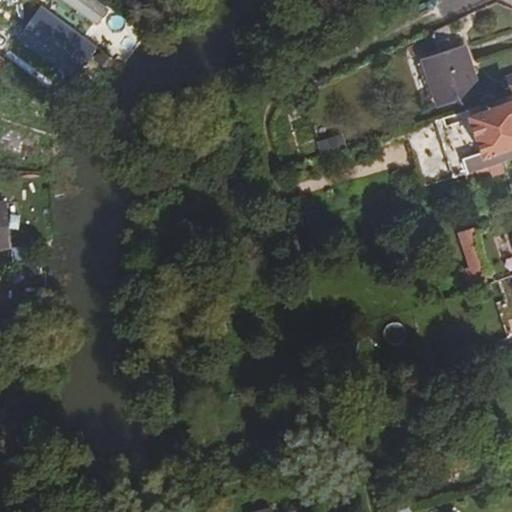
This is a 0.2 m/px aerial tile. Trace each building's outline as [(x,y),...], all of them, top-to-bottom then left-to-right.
[(62,0),(97,26),(109,10),(96,0),(62,0)] [(97,49),(43,8),(21,37),(52,61),(57,54),(80,71),(97,49)] [(451,50),(447,39),(435,43),(438,54),(451,50)] [(438,107),(479,93),(464,46),(451,50),(438,54),(423,59),(438,107)] [(511,94),(406,129),(425,186),(511,157),(511,94)] [(339,150),(336,141),(321,146),(324,155),(339,150)] [(0,249),(12,249),(9,205),(0,205),(0,249)] [(471,227),(455,232),(467,270),(483,265),(471,227)] [(32,330),(25,304),(10,309),(18,334),(32,330)] [(204,330),(205,335),(225,329),(220,313),(185,323),(188,335),(204,330)] [(205,335),(204,330),(188,335),(190,339),(205,335)] [(151,363),(173,357),(168,340),(146,346),(151,363)] [(173,449),(210,439),(206,426),(170,437),(173,449)] [(206,484),(221,480),(217,465),(202,470),(206,484)] [(206,484),(202,470),(195,472),(199,486),(206,484)]
